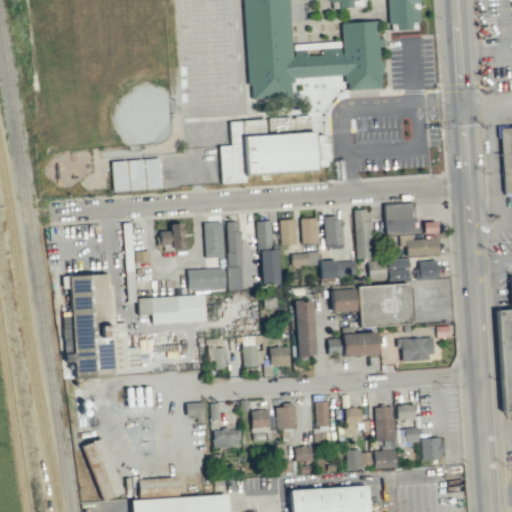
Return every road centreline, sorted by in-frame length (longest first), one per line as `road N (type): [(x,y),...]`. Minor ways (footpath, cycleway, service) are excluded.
road 1 (secondary): [(490,511),(458,0)]
road 2 (residential): [(470,187),(48,213)]
road 3 (residential): [(482,375),(180,396)]
